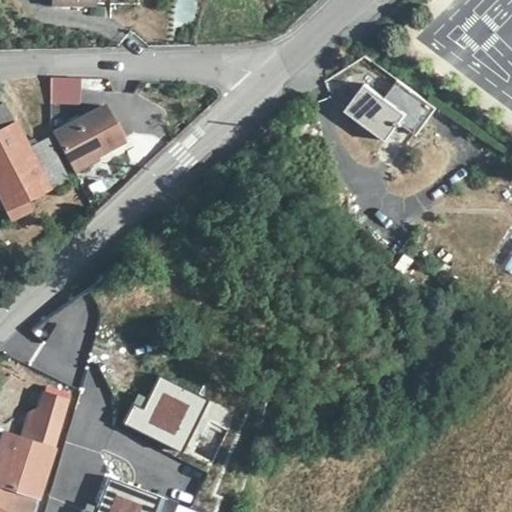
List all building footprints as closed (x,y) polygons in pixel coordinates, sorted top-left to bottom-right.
[(437,109),(398,80),(384,99),(365,85),(345,111),(387,142),(401,125),(418,137),(437,109)] [(0,127),(12,120),(2,102),(0,102),(0,127)] [(122,140),(115,126),(104,107),(53,132),(71,167),(122,140)] [(28,149),(12,120),(0,127),(0,195),(8,210),(5,213),(10,222),(31,210),(26,201),(49,189),(28,149)] [(66,180),(45,141),(28,149),(49,189),(66,180)] [(69,393),(46,386),(43,394),(67,401),(69,393)] [(43,394),(41,394),(37,409),(28,412),(20,437),(5,432),(0,451),(0,511),(32,511),(67,401),(43,394)] [(155,511),(160,497),(107,481),(97,511),(86,511),(83,511),(82,511),(155,511)]
